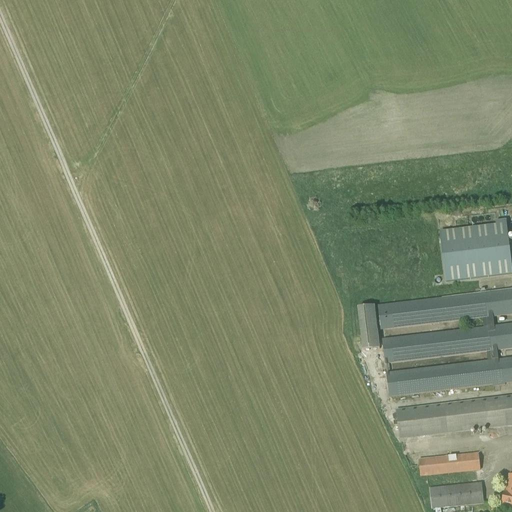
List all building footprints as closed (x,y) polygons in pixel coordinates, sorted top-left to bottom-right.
[(440,232),(445,283),(511,275),(506,221),(495,222),(496,227),(440,232)] [(511,324),(494,326),(493,318),(511,315),(511,290),(490,293),(378,306),(382,332),(483,319),(484,328),(382,340),(385,366),(487,353),(488,361),(386,373),(389,399),(511,383),(511,358),(499,360),(498,352),(511,350),(511,324)] [(375,307),(358,309),(363,351),(380,349),(375,307)] [(400,440),(511,426),(511,396),(396,410),(400,440)] [(421,478),(481,472),(479,454),(419,460),(421,478)] [(511,507),(511,476),(509,476),(502,505),(511,507)] [(432,510),(484,505),(482,484),(429,489),(432,510)]
